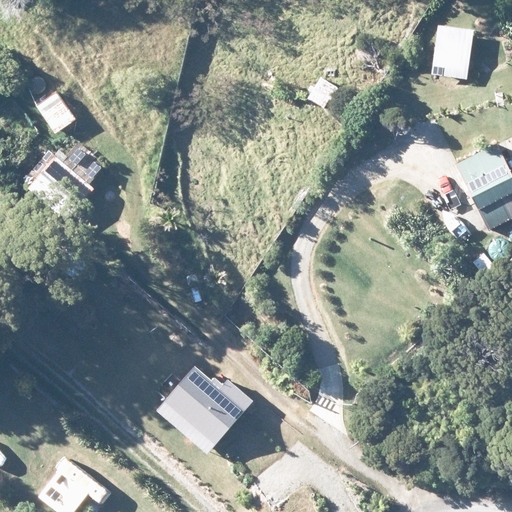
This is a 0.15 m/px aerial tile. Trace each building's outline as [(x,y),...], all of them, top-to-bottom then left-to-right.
[(434,22),(429,72),(458,75),(463,25),(434,22)] [(325,78),(312,98),(329,109),(342,89),(325,78)] [(32,102),(20,90),(12,98),(23,110),(32,102)] [(78,120),(59,92),(40,106),(59,134),(78,120)] [(109,165),(81,142),(65,161),(59,157),(32,188),(71,221),(97,190),(92,185),(109,165)] [(488,229),(511,216),(511,184),(492,144),(454,163),(488,229)] [(177,357),(153,350),(147,373),(170,380),(177,357)] [(176,363),(187,373),(193,365),(182,355),(176,363)] [(163,410),(214,454),(258,402),(233,380),(229,386),(220,378),(217,382),(199,367),(163,410)] [(0,448),(0,469),(10,460),(0,448)] [(68,457),(37,499),(55,511),(70,511),(79,501),(95,511),(112,488),(68,457)]
